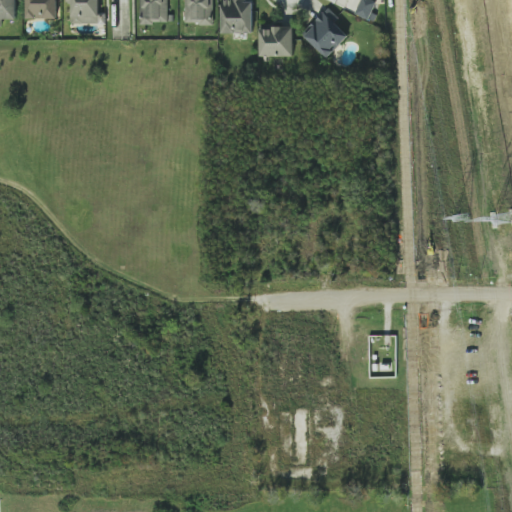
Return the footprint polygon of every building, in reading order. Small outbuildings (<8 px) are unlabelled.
[(17,19),(17,0),(0,0),(0,26),(2,26),(2,19),(17,19)] [(27,0),(27,18),(60,19),(60,0),(27,0)] [(100,0),(72,0),(72,23),(100,24),(100,0)] [(141,0),(142,24),(169,23),(168,0),(141,0)] [(184,0),(185,24),(215,23),(214,0),(184,0)] [(223,0),(223,33),(254,33),(254,0),(223,0)] [(377,2),(372,0),(362,0),(356,13),(368,20),(377,2)] [(303,35),(329,58),(349,35),(336,23),(340,18),(328,7),(303,35)] [(261,56),(295,56),(294,25),(261,26),(261,56)]
